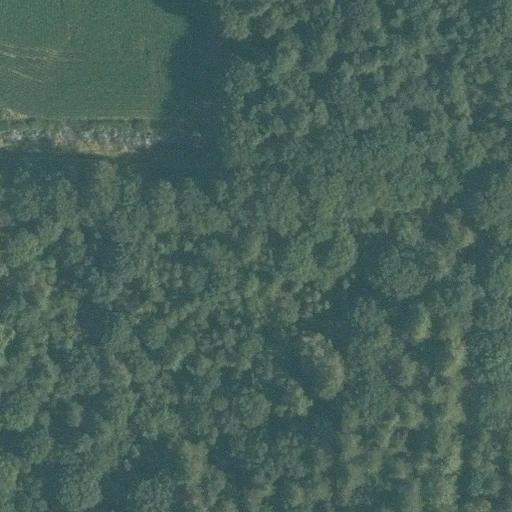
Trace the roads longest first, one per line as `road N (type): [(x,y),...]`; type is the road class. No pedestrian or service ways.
road 1 (track): [(444,511),(487,0)]
road 2 (track): [(511,135),(0,143)]
